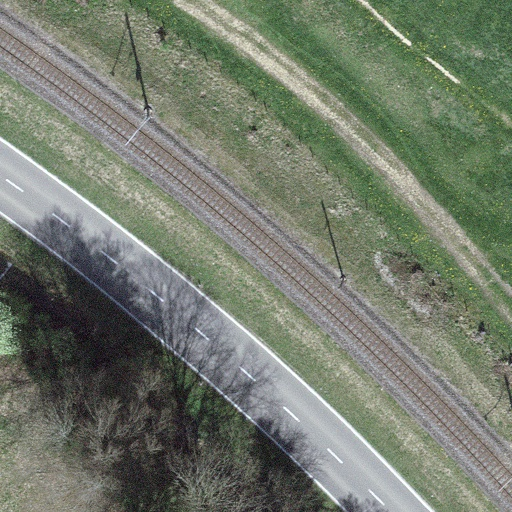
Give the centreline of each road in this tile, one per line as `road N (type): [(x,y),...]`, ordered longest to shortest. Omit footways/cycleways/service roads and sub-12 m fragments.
road 1 (primary): [(0,174),(229,357),(390,511)]
road 2 (track): [(511,305),(345,130),(183,0)]
